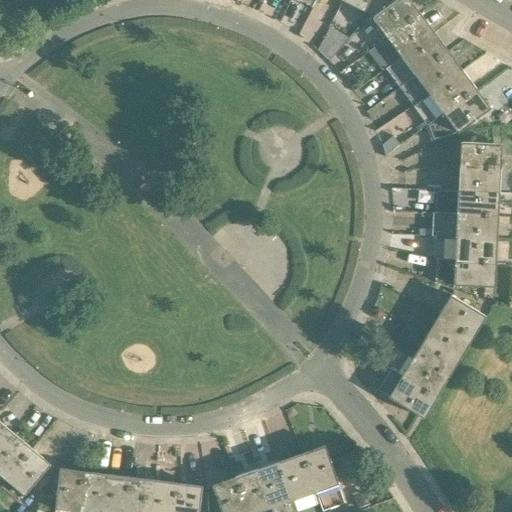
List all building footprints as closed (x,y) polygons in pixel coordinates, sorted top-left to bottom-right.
[(371,0),(343,0),(343,2),(365,13),(368,6),(371,0)] [(399,0),(373,20),(388,39),(420,15),(408,0),(399,0)] [(420,15),(388,39),(369,53),(382,72),(385,70),(434,34),(420,15)] [(399,89),(421,72),(448,52),(434,34),(385,70),(399,89)] [(413,108),(462,72),(448,52),(421,72),(399,89),(413,108)] [(462,72),(413,108),(427,127),(477,91),(462,72)] [(491,110),(477,91),(427,127),(427,128),(431,142),(458,134),(491,110)] [(393,139),(382,148),(385,159),(399,147),(393,139)] [(460,168),(501,170),(502,146),(493,146),(461,144),(460,168)] [(459,192),(500,194),(501,170),(460,168),(459,192)] [(500,194),(459,192),(436,191),(434,214),(498,217),(500,194)] [(498,217),(434,214),(433,237),(456,239),(497,241),(498,217)] [(497,241),(456,239),(455,262),(496,264),(497,241)] [(496,264),(455,262),(436,258),(434,284),(454,291),(454,287),(486,288),(495,288),(496,264)] [(450,297),(438,317),(473,339),(486,318),(478,313),(450,297)] [(380,309),(375,309),(372,314),(375,319),(380,318),(383,314),(380,309)] [(473,339),(438,317),(425,338),(461,359),(473,339)] [(409,323),(397,343),(412,352),(424,332),(409,323)] [(461,359),(425,338),(413,358),(448,379),(461,359)] [(393,346),(381,366),(389,371),(390,370),(401,377),(436,399),(448,379),(413,358),(393,346)] [(436,399),(401,377),(388,398),(416,415),(424,420),(436,399)] [(0,422),(0,453),(15,435),(0,422)] [(0,490),(7,482),(33,450),(15,435),(0,453),(0,490)] [(303,454),(316,494),(322,511),(323,511),(345,505),(325,447),(303,454)] [(33,450),(7,482),(24,497),(51,465),(33,450)] [(316,494),(303,454),(280,462),(293,501),(316,494)] [(296,511),(293,501),(280,462),(257,470),(271,509),(271,511),(296,511)] [(64,511),(79,511),(85,471),(61,468),(59,479),(55,511),(64,511)] [(262,511),(271,509),(257,470),(236,477),(247,511),(262,511)] [(103,511),(108,474),(85,471),(79,511),(103,511)] [(127,511),(132,477),(108,474),(103,511),(127,511)] [(150,511),(155,480),(132,477),(127,511),(150,511)] [(247,511),(236,477),(212,485),(216,495),(221,511),(247,511)] [(174,511),(178,483),(155,480),(150,511),(174,511)] [(178,483),(174,511),(199,511),(201,497),(203,486),(178,483)] [(360,508),(370,504),(365,490),(355,494),(360,508)]
